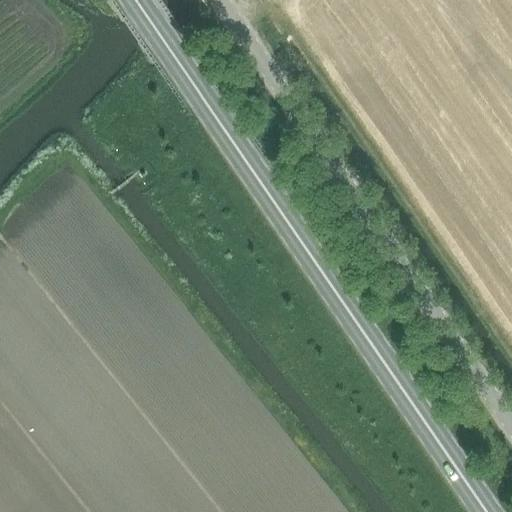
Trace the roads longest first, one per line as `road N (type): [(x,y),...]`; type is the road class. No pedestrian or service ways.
road 1 (primary): [(484,511),(137,0)]
road 2 (unclassified): [(511,439),(221,0)]
